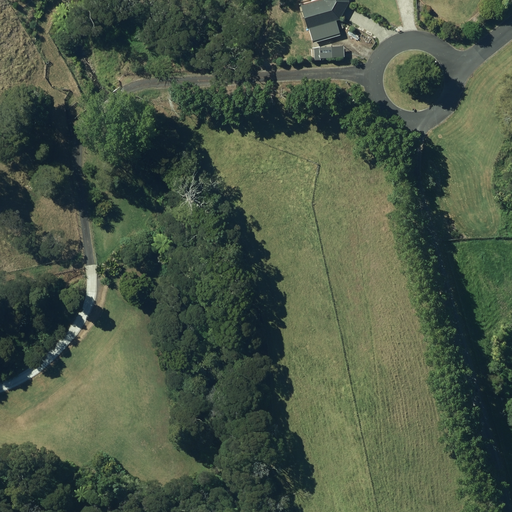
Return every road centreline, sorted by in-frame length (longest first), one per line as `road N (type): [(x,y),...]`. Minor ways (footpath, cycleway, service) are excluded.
road 1 (unknown): [(373,74),(190,78),(141,84),(109,99),(84,123),(75,152),(90,266),(87,312),(61,347),(0,389)]
road 2 (unknown): [(423,120),(416,183),(508,511)]
road 3 (residential): [(454,70),(452,96),(423,120),(386,110),(373,88),(377,60),(398,41),(426,40),(449,57)]
